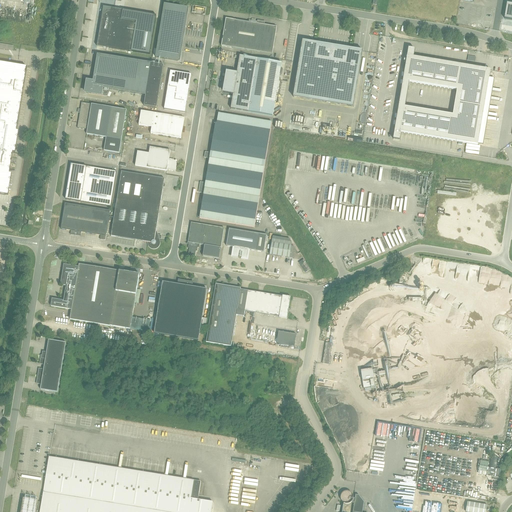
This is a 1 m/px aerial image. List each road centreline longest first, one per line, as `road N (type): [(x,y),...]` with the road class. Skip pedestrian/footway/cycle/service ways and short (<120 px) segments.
road 1 (unclassified): [(172,265),(216,0)]
road 2 (unclassified): [(0,503),(42,244)]
road 3 (unclassified): [(511,46),(263,0)]
road 4 (unclassified): [(42,244),(83,0)]
road 5 (unclassified): [(310,511),(337,473),(302,396),(318,288)]
road 6 (unclassified): [(318,288),(417,247),(502,261)]
road 7 (unclassified): [(318,288),(172,265)]
road 8 (unclassified): [(172,265),(42,244)]
